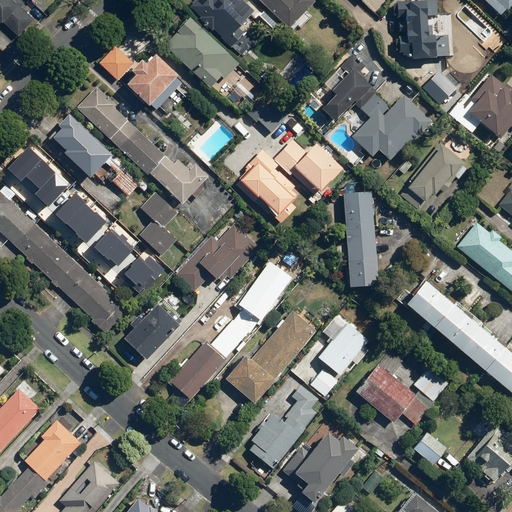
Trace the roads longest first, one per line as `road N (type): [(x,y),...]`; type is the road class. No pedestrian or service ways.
road 1 (residential): [(247,511),(0,291)]
road 2 (residential): [(0,112),(103,0)]
